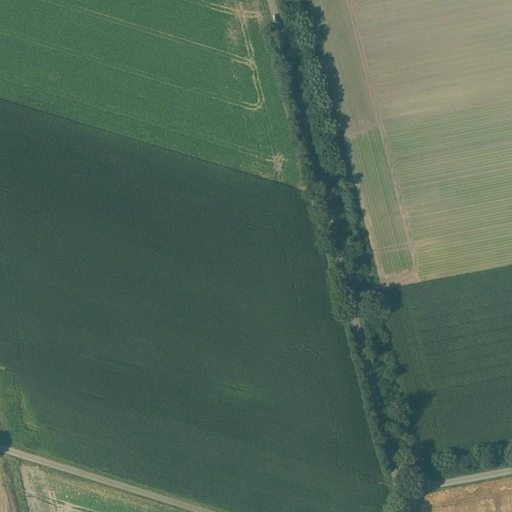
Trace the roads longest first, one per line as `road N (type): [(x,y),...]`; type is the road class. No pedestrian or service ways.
road 1 (unclassified): [(270,0),(394,470)]
road 2 (unclassified): [(0,450),(199,511)]
